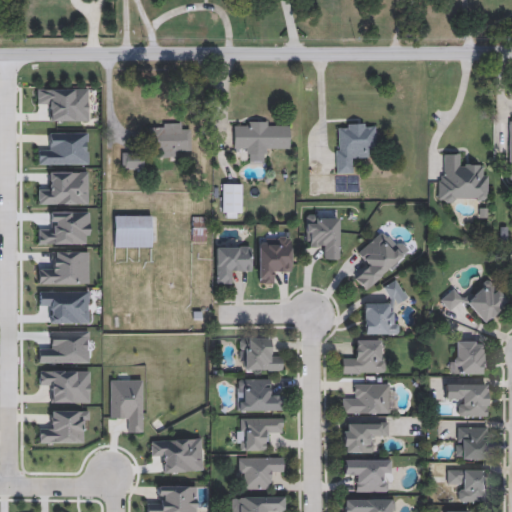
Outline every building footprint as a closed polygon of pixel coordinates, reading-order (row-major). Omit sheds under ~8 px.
[(244,160),(244,150),(233,150),(233,122),(290,123),(289,149),(265,149),(265,160),(244,160)] [(335,174),(335,124),(375,123),(376,151),(366,151),(366,158),(354,158),(354,173),(335,174)] [(147,125),(189,125),(189,150),(179,150),(179,156),(157,157),(157,151),(148,151),(147,125)] [(89,129),(66,129),(66,155),(89,155),(89,129)] [(121,169),(121,153),(143,153),(143,169),(121,169)] [(459,154),(459,164),(487,164),(486,202),(437,201),(438,154),(459,154)] [(222,217),(241,217),(241,184),(222,184),(222,217)] [(338,260),(325,260),(325,249),(305,248),(305,215),(338,216),(338,260)] [(151,216),(151,248),(113,248),(113,216),(151,216)] [(192,243),(206,243),(206,217),(192,217),(192,243)] [(357,253),(379,233),(393,248),(400,242),(408,251),(365,290),(352,276),(367,263),(357,253)] [(290,273),(277,272),(277,283),(257,282),(258,237),(290,237),(290,273)] [(249,272),(232,272),(232,283),(215,283),(215,246),(249,246),(249,272)] [(382,288),(395,279),(407,296),(394,305),(382,288)] [(363,303),(389,303),(389,323),(398,323),(398,334),(363,334),(363,303)] [(272,338),(272,358),(282,358),(282,370),(239,370),(239,338),(272,338)] [(341,355),(351,355),(351,339),(384,339),(384,374),(341,374),(341,355)] [(483,341),(483,374),(453,374),(453,341),(483,341)] [(282,411),(236,411),(236,378),(271,378),(271,390),(282,390),(282,411)] [(341,393),(352,393),(352,383),(390,383),(390,413),(341,413),(341,393)] [(486,417),(455,417),(455,402),(445,402),(445,384),(486,384),(486,417)] [(238,418),(282,418),(282,431),(268,431),(268,450),(238,450),(238,418)] [(342,452),(342,422),(388,422),(388,432),(374,432),(374,452),(342,452)] [(486,427),(486,459),(454,459),(454,427),(486,427)] [(239,457),(283,457),(283,469),(273,469),(273,489),(239,489),(239,457)] [(353,492),(353,478),(343,478),(343,459),(390,459),(390,492),(353,492)] [(486,470),(486,502),(456,502),(456,488),(445,488),(445,470),(486,470)] [(231,511),(231,496),(284,496),(284,507),(265,507),(265,511),(231,511)] [(394,499),(394,511),(343,511),(343,499),(394,499)]
